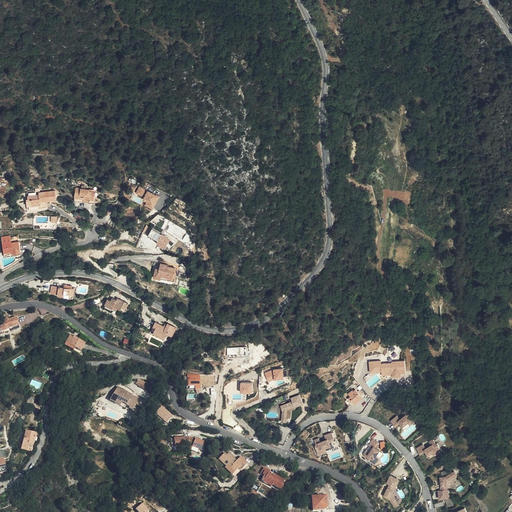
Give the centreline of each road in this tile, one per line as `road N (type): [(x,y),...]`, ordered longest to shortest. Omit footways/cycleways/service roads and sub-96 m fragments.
road 1 (tertiary): [(0,288),(50,273),(94,275),(217,328),(269,316),(298,292),(318,270),(331,227),(325,66),(299,0)]
road 2 (residential): [(0,309),(58,310),(107,346),(160,366),(182,413),(283,452)]
road 3 (residential): [(283,452),(316,418),(375,423),(410,457),(431,511)]
road 4 (unknown): [(133,356),(65,368),(41,456),(0,486)]
road 5 (unknown): [(7,285),(6,274),(44,248),(91,236),(103,206)]
